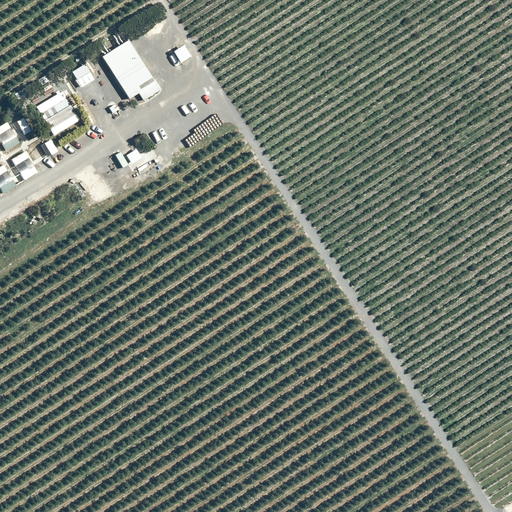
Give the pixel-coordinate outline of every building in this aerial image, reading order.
[(157,90),(125,40),(100,56),(128,98),(138,92),(143,99),(157,90)] [(188,56),(181,44),(171,51),(178,62),(188,56)] [(36,105),(52,135),(79,120),(63,90),(36,105)] [(30,130),(22,117),(15,121),(23,134),(30,130)] [(140,157),(135,148),(125,154),(130,163),(140,157)]
